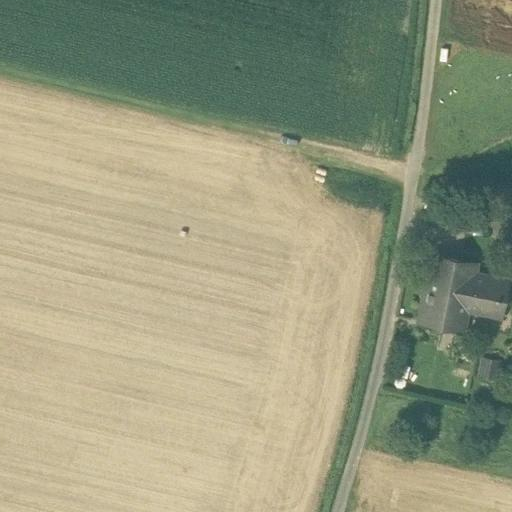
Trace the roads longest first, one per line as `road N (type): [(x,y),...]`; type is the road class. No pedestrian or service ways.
road 1 (unclassified): [(339,511),(396,269),(435,0)]
road 2 (track): [(0,71),(412,170)]
